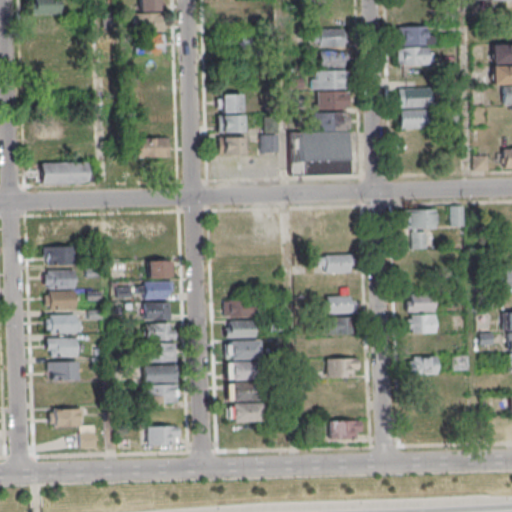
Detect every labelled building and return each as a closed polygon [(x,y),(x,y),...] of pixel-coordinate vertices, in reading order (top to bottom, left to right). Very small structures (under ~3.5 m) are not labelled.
[(37,0),(62,0),(62,16),(32,17),(32,6),(37,6),(37,0)] [(136,0),(137,11),(160,11),(160,0),(136,0)] [(218,4),(218,25),(244,25),(245,5),(218,4)] [(131,14),(131,30),(163,30),(163,14),(131,14)] [(396,46),(396,64),(427,64),(427,25),(396,25),(396,46)] [(317,47),(344,47),(344,28),(317,28),(317,47)] [(163,53),(163,34),(133,34),(133,53),(163,53)] [(249,36),(218,36),(218,55),(249,55),(249,36)] [(511,62),(511,44),(490,45),(490,63),(511,62)] [(317,67),(344,67),(344,51),(317,51),(317,67)] [(501,104),(511,103),(511,65),(490,66),(490,85),(501,85),(501,104)] [(347,175),(347,70),(310,70),(310,131),(287,131),(287,175),(347,175)] [(165,94),(165,75),(130,75),(130,94),(165,94)] [(289,88),(300,87),(299,78),(288,78),(289,88)] [(396,87),(396,106),(429,106),(429,87),(396,87)] [(240,94),(220,94),(220,112),(240,112),(240,94)] [(397,128),(425,128),(425,109),(397,109),(397,128)] [(218,132),(242,132),(242,115),(218,115),(218,132)] [(65,138),(65,119),(40,119),(40,138),(65,138)] [(258,133),(258,151),(276,151),(276,133),(258,133)] [(220,153),(242,153),(242,136),(220,136),(220,153)] [(166,157),(166,138),(134,138),(134,157),(166,157)] [(511,148),(501,149),(501,167),(511,167),(511,148)] [(471,170),(486,170),(486,155),(471,155),(471,170)] [(37,182),(85,182),(85,162),(37,162),(37,182)] [(448,225),(462,225),(462,205),(448,205),(448,225)] [(408,249),(424,249),(424,227),(433,227),(433,209),(405,209),(405,228),(408,228),(408,249)] [(70,219),(40,219),(40,243),(70,243),(70,219)] [(72,246),(41,246),(41,263),(72,263),(72,246)] [(407,272),(431,272),(431,252),(407,252),(407,272)] [(316,254),(316,272),(351,272),(351,254),(316,254)] [(170,278),(170,260),(144,260),(144,278),(170,278)] [(503,287),(511,287),(511,269),(503,270),(503,287)] [(40,287),(72,287),(72,270),(40,270),(40,287)] [(141,298),(169,298),(169,281),(141,281),(141,298)] [(72,291),(42,291),(42,308),(72,308),(72,291)] [(432,293),(404,293),(404,311),(432,311),(432,293)] [(324,295),(324,313),(353,313),(353,295),(324,295)] [(221,317),(251,317),(251,300),(221,300),(221,317)] [(167,319),(167,302),(139,302),(139,319),(167,319)] [(76,332),(76,314),(42,314),(42,332),(76,332)] [(404,314),(404,332),(434,332),(434,314),(404,314)] [(347,333),(347,318),(323,318),(323,333),(347,333)] [(252,320),(221,320),(221,336),(252,336),(252,320)] [(171,323),(140,323),(140,340),(172,340),(171,323)] [(405,353),(435,353),(435,335),(405,335),(405,353)] [(73,356),(73,337),(42,337),(42,356),(73,356)] [(329,355),(350,355),(350,338),(329,338),(329,355)] [(222,357),(254,357),(254,340),(222,340),(222,357)] [(172,343),(140,343),(140,362),(172,362),(172,343)] [(405,356),(405,374),(435,374),(435,356),(405,356)] [(323,377),(355,377),(355,358),(323,358),(323,377)] [(43,379),(74,379),(74,361),(43,361),(43,379)] [(222,379),(253,379),(253,361),(222,361),(222,379)] [(174,364),(141,364),(141,403),(174,403),(174,364)] [(254,400),(254,383),(223,383),(223,400),(254,400)] [(256,422),(256,403),(223,403),(223,422),(256,422)] [(91,426),(78,426),(78,408),(49,408),(49,426),(75,426),(75,448),(91,448),(91,426)] [(438,435),(438,417),(407,417),(407,435),(438,435)] [(325,438),(356,438),(356,420),(325,420),(325,438)] [(142,426),(142,445),(174,445),(174,426),(142,426)]
